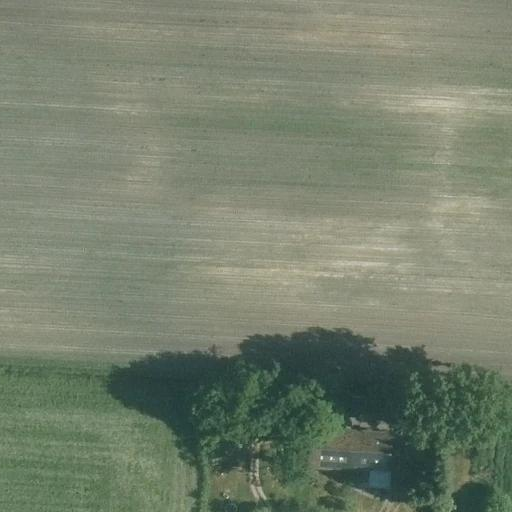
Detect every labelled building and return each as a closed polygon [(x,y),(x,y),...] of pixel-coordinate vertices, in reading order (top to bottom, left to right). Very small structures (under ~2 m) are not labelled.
[(298,409),(309,410),(308,411),(328,414),(329,398),(310,395),(310,396),(300,395),(298,409)] [(352,396),(350,417),(367,418),(369,397),(352,396)] [(393,402),(391,423),(436,426),(437,405),(393,402)] [(448,433),(480,435),(482,407),(451,405),(448,433)] [(344,469),(347,431),(311,428),(308,467),(344,469)] [(347,431),(344,469),(347,470),(347,469),(388,471),(391,433),(347,431)] [(235,508),(236,466),(212,465),(211,507),(235,508)] [(270,473),(269,480),(267,498),(291,500),(293,482),(291,481),(291,474),(270,473)]
